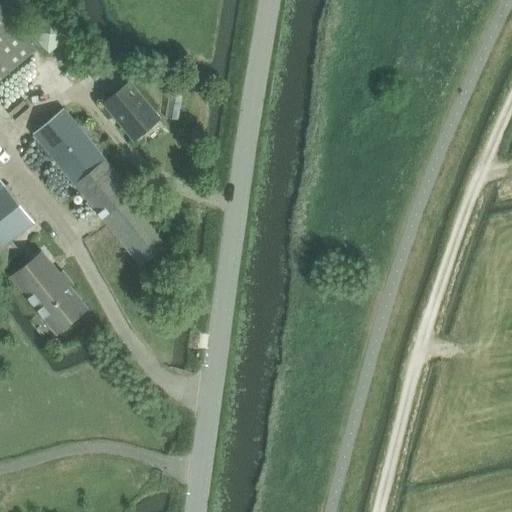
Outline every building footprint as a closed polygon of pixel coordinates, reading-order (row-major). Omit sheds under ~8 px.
[(0,0),(0,80),(39,49),(0,0)] [(58,12),(33,25),(47,51),(72,38),(58,12)] [(121,126),(134,142),(161,120),(131,83),(106,103),(123,124),(121,126)] [(141,267),(172,242),(65,109),(54,117),(42,126),(34,133),(141,267)] [(0,252),(19,237),(36,224),(0,179),(0,252)] [(0,271),(1,272),(22,254),(12,243),(0,252),(0,271)] [(57,334),(88,309),(71,287),(74,284),(64,271),(61,273),(43,252),(12,277),(57,334)]
